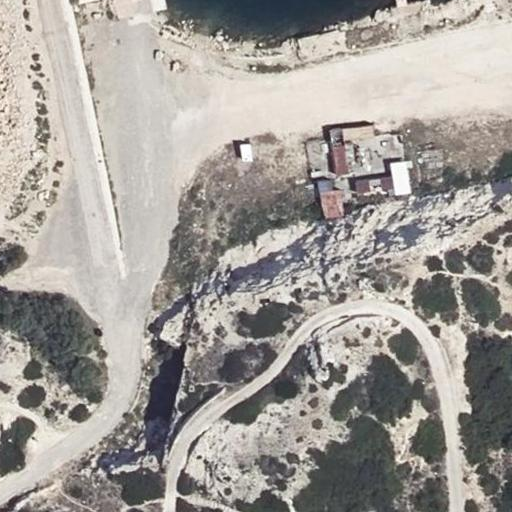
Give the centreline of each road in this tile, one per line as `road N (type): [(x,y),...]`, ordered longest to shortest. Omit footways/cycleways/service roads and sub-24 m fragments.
road 1 (unclassified): [(0,496),(87,436),(119,391),(115,335),(44,0)]
road 2 (track): [(148,120),(511,61)]
